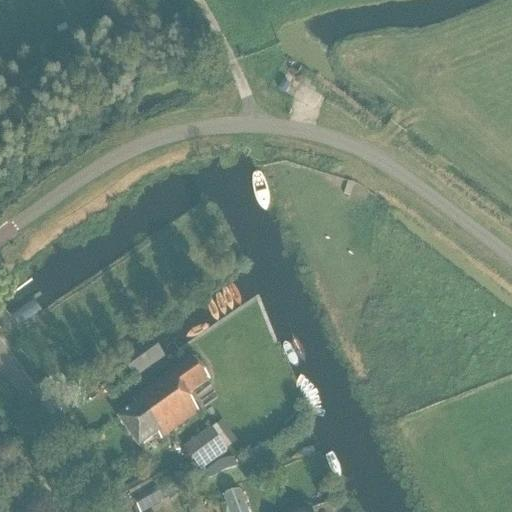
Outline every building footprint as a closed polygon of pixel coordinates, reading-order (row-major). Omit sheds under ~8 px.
[(290,81),(285,78),(280,88),(285,91),(289,93),(295,83),(290,81)] [(159,344),(128,367),(136,378),(167,356),(159,344)] [(138,449),(156,436),(160,441),(198,414),(186,397),(208,381),(192,358),(132,402),(136,407),(117,420),(138,449)] [(227,453),(225,451),(236,443),(221,423),(211,431),(209,429),(182,449),(200,473),(227,453)] [(152,473),(125,489),(131,499),(158,484),(152,473)] [(147,511),(179,493),(173,482),(155,493),(153,489),(132,502),(137,511),(147,511)] [(223,497),(228,511),(246,511),(238,491),(223,497)]
